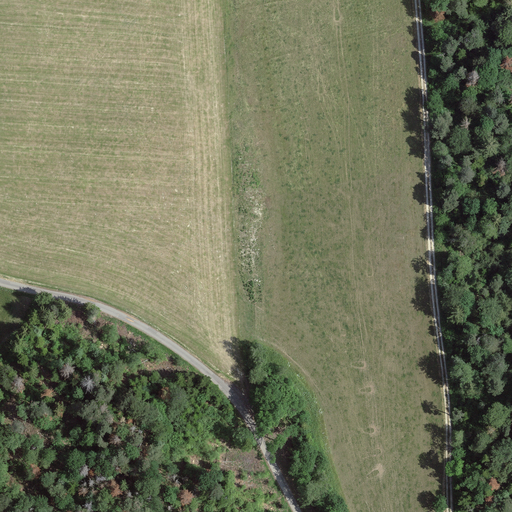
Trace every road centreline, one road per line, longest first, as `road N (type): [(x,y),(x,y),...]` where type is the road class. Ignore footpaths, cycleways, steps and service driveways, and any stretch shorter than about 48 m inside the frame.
road 1 (track): [(417,0),(447,511)]
road 2 (tertiary): [(0,282),(126,319),(188,358),(245,415),(297,511)]
